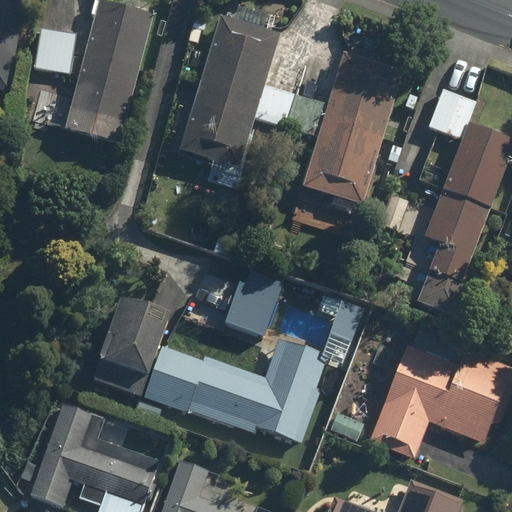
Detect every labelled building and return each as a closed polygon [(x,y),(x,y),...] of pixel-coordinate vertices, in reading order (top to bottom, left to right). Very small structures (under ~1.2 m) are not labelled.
[(126,127),(153,18),(99,5),(67,137),(131,153),(136,129),(126,127)] [(205,184),(233,192),(279,40),(220,22),(179,159),(210,168),(205,184)] [(0,95),(13,97),(19,34),(0,32),(0,95)] [(75,37),(39,33),(34,76),(71,80),(75,37)] [(404,77),(341,57),(299,194),(363,213),(404,77)] [(296,98),(266,91),(257,125),(287,132),(296,98)] [(475,108),(443,94),(427,132),(460,146),(475,108)] [(437,263),(435,262),(418,311),(458,325),(476,277),(469,274),(511,155),(511,146),(468,130),(426,245),(441,251),(437,263)] [(408,206),(389,201),(380,232),(398,238),(408,206)] [(220,237),(213,255),(245,268),(252,251),(220,237)] [(149,319),(119,309),(92,386),(140,403),(163,337),(145,330),(149,319)] [(314,394),(325,358),(278,344),(266,382),(160,351),(144,405),(256,439),(257,435),(304,449),(320,396),(314,394)] [(484,448),(511,373),(511,372),(465,355),(459,371),(406,352),(370,448),(413,464),(427,427),(484,448)] [(101,511),(143,511),(156,478),(82,452),(92,424),(62,413),(30,502),(58,511),(60,511),(71,485),(106,498),(101,511)] [(364,428),(337,417),(330,433),(357,445),(364,428)] [(216,511),(199,506),(208,476),(178,466),(163,511),(216,511)] [(402,511),(357,511),(332,502),(328,511),(458,511),(461,506),(412,487),(402,511)]
